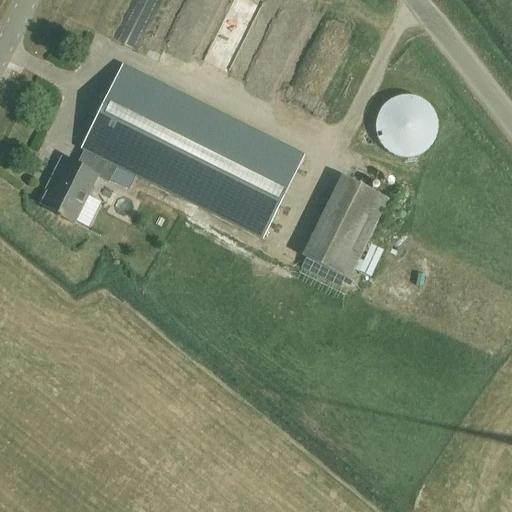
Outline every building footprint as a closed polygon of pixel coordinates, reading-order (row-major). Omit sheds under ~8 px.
[(286,15),(278,30),(284,33),(289,22),(300,27),(303,23),(286,15)] [(326,35),(317,60),(339,69),(349,44),(326,35)] [(302,158),(122,68),(81,150),(84,151),(76,167),(62,160),(50,184),(52,185),(41,207),(57,215),(56,217),(72,225),(91,187),(90,186),(94,178),(108,185),(109,181),(116,168),(135,177),(261,240),(302,158)] [(303,84),(296,109),(318,115),(324,90),(303,84)] [(387,154),(398,160),(411,160),(423,154),(431,145),(435,133),(434,120),(428,109),(417,101),(405,99),(392,101),(382,109),(375,120),(374,133),(378,145),(387,154)] [(116,168),(109,181),(128,191),(135,177),(116,168)] [(387,201),(343,179),(304,259),(348,281),(387,201)]
